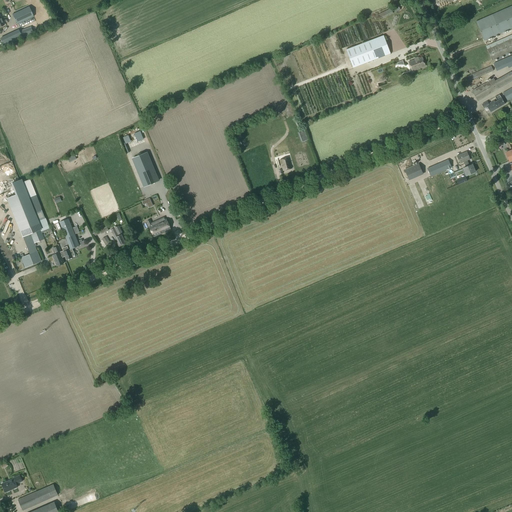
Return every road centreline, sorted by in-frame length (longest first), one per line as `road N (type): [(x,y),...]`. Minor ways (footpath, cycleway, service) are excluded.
road 1 (track): [(0,322),(467,112)]
road 2 (unclassified): [(511,217),(419,0)]
